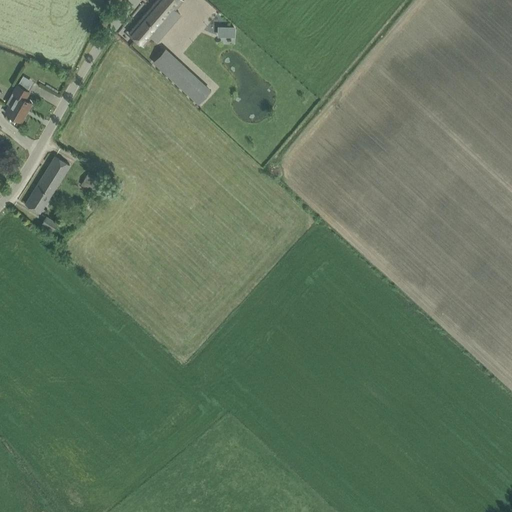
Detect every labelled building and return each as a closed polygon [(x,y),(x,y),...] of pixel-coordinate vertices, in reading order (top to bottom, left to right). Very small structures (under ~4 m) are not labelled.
[(156,0),(129,33),(144,46),(152,37),(157,42),(171,25),(166,21),(183,0),(156,0)] [(219,25),(219,35),(235,35),(235,25),(219,25)] [(178,60),(166,72),(198,102),(210,90),(178,60)] [(5,112),(13,116),(22,121),(32,103),(26,99),(30,91),(18,84),(14,93),(16,94),(5,112)] [(26,203),(34,209),(40,212),(70,164),(56,155),(26,203)] [(90,172),(79,188),(85,192),(88,194),(90,191),(98,196),(100,192),(106,182),(90,172)] [(58,222),(48,216),(44,223),(54,229),(58,222)]
